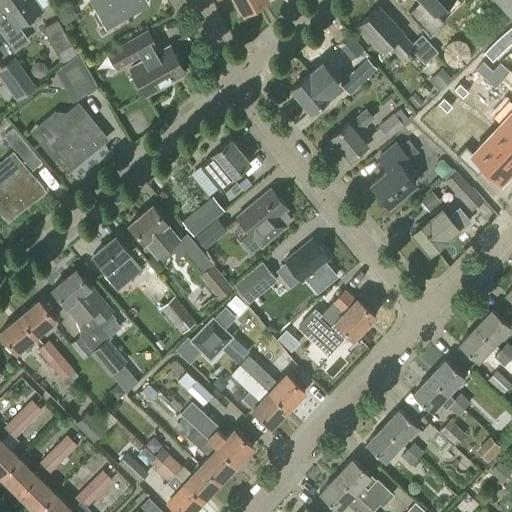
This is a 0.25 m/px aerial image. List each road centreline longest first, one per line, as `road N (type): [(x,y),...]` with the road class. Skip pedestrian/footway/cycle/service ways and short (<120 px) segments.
road 1 (residential): [(0,280),(242,79)]
road 2 (residential): [(431,319),(242,79)]
road 3 (residential): [(252,511),(431,319)]
